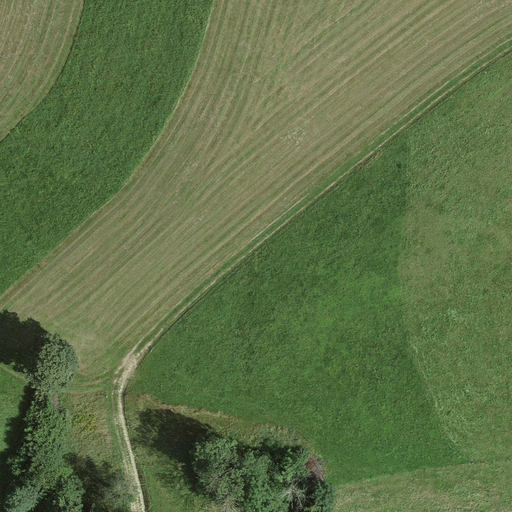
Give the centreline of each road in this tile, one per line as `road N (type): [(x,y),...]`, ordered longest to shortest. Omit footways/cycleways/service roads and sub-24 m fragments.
road 1 (track): [(140,511),(116,405),(127,365),(253,245),(511,46)]
road 2 (track): [(119,379),(66,387),(0,357)]
